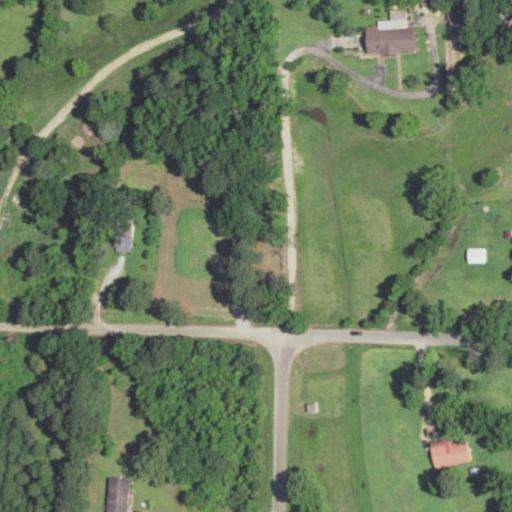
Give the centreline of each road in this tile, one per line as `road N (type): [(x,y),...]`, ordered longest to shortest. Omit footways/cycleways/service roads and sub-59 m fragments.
road 1 (residential): [(511,343),(0,326)]
road 2 (residential): [(279,511),(281,336)]
